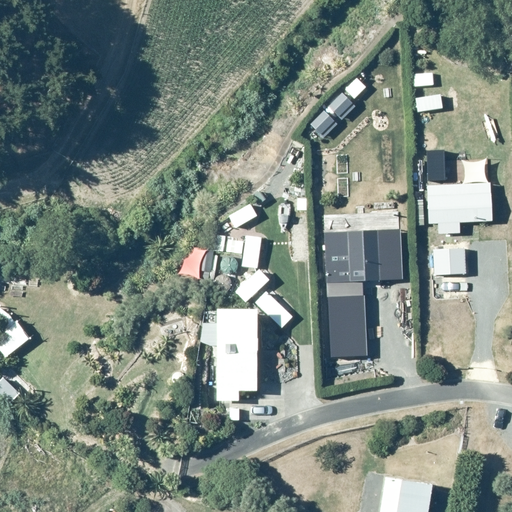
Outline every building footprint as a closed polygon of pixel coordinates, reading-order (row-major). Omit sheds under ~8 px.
[(333,162),(334,163),(342,168),(358,144),(338,131),(322,156),(333,162)] [(336,180),(334,163),(333,162),(319,164),(322,182),(336,180)] [(434,184),(435,223),(450,222),(450,229),(464,229),(463,222),(498,221),(497,183),(434,184)] [(260,223),(258,209),(229,214),(231,229),(260,223)] [(438,226),(424,226),(424,248),(439,248),(438,226)] [(267,236),(250,234),(245,266),(263,269),(267,236)] [(218,249),(204,247),(200,269),(214,272),(218,249)] [(445,284),(445,266),(423,266),(424,316),(438,316),(437,284),(445,284)] [(269,285),(257,272),(236,291),(248,304),(269,285)] [(258,302),(266,311),(231,308),(225,400),(249,402),(250,389),(266,391),(272,314),(285,327),(297,315),(272,289),(258,302)] [(36,336),(7,303),(0,309),(0,321),(11,333),(0,342),(0,343),(11,357),(36,336)] [(196,330),(191,314),(167,322),(172,338),(196,330)] [(363,477),(345,473),(338,505),(356,509),(363,477)] [(436,511),(442,484),(390,475),(383,511),(436,511)]
